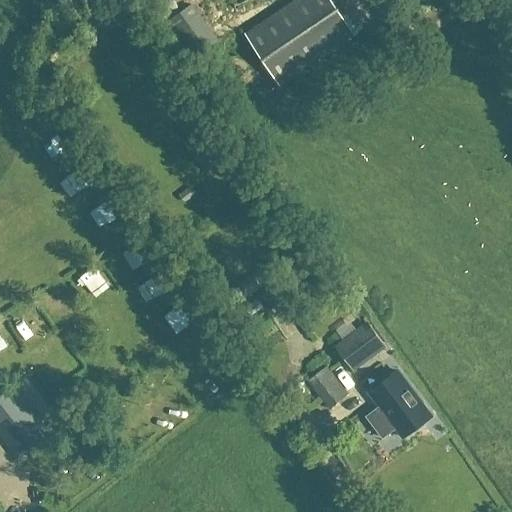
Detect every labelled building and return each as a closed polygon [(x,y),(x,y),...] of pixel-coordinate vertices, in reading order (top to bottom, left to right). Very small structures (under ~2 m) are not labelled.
[(353,35),(329,0),(301,0),(247,37),(279,85),(353,35)] [(220,44),(190,6),(167,23),(196,62),(220,44)] [(191,186),(179,196),(185,203),(197,194),(191,186)] [(202,228),(216,216),(205,205),(192,217),(202,228)] [(119,251),(130,267),(147,257),(136,240),(119,251)] [(77,274),(82,282),(97,274),(92,265),(77,274)] [(54,287),(42,297),(55,314),(68,304),(54,287)] [(251,317),(264,308),(259,300),(245,309),(251,317)] [(367,323),(334,347),(353,372),(386,348),(367,323)] [(306,382),(328,410),(347,395),(326,367),(306,382)] [(380,408),(366,418),(382,439),(396,429),(403,438),(431,417),(397,372),(369,393),(380,408)] [(29,375),(19,381),(45,423),(56,416),(29,375)] [(0,396),(0,431),(20,458),(50,433),(14,385),(0,396)]
